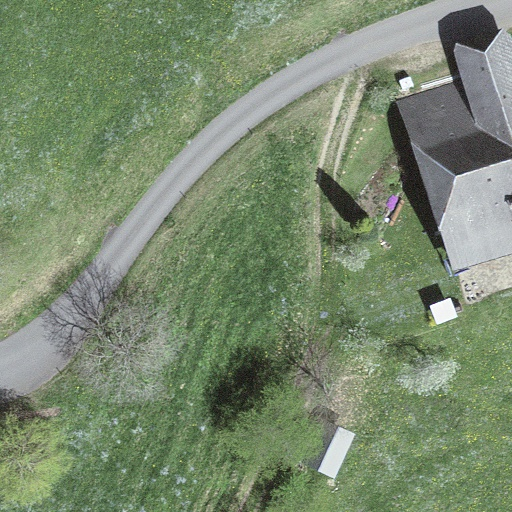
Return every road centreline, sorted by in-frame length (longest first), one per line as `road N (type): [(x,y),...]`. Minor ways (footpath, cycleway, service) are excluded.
road 1 (unclassified): [(484,0),(373,39),(258,104),(179,177),(77,312),(34,355),(0,374)]
road 2 (track): [(247,511),(309,391),(321,346),(328,168),(373,39)]
